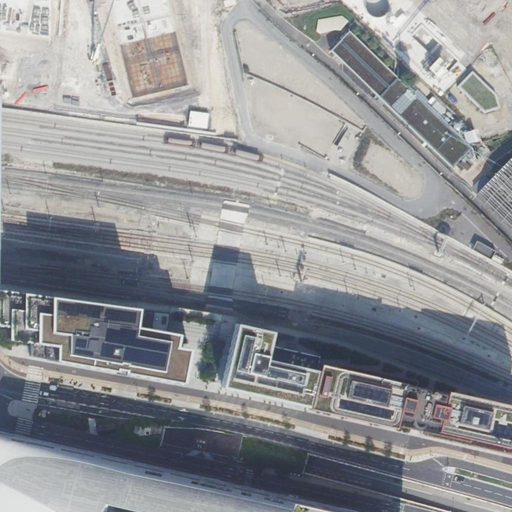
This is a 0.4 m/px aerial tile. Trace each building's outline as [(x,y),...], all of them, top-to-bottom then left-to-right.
[(326,18),(317,19),(318,32),(327,31),(326,18)] [(378,97),(397,78),(348,30),(330,49),(378,97)] [(426,81),(448,102),(459,91),(436,70),(426,81)] [(378,97),(452,167),(464,155),(469,160),(480,156),(471,148),(397,78),(378,97)] [(482,197),(481,198),(511,228),(511,165),(495,184),(482,197)] [(482,197),(495,184),(487,177),(474,191),(482,197)] [(169,319),(0,296),(0,331),(8,333),(8,346),(29,349),(30,361),(175,387),(182,353),(168,351),(171,339),(167,338),(169,319)] [(511,444),(511,413),(412,391),(414,385),(335,368),(334,371),(317,367),(318,362),(266,350),(269,337),(234,329),(221,388),(307,408),(308,407),(325,411),(424,433),(423,440),(508,459),(511,444)] [(0,511),(290,511),(15,448),(7,451),(0,454),(0,511)]
